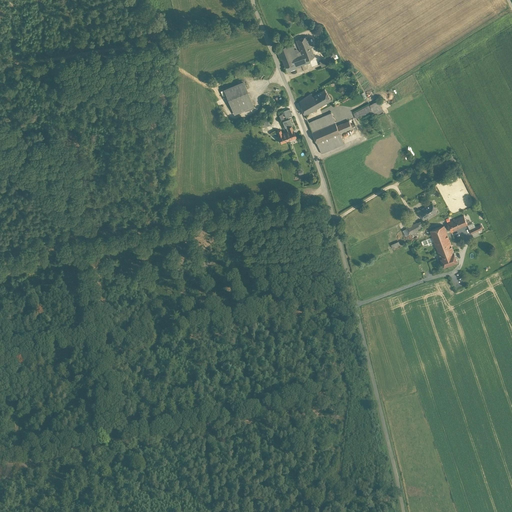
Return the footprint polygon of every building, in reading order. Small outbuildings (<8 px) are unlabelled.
[(294,42),(279,47),(288,70),(312,61),(310,57),(316,55),(308,35),(297,39),(301,50),(297,51),(294,42)] [(245,79),(224,87),(235,113),(255,105),(245,79)] [(313,91),(298,99),(307,115),(334,100),(327,87),(315,94),(313,91)] [(370,103),(354,112),(358,118),(374,110),(370,103)] [(292,107),(285,109),(287,116),(294,114),(292,107)] [(332,110),(307,120),(322,154),(347,143),(342,132),(354,127),(351,119),(339,124),(332,110)] [(284,119),(287,126),(294,124),(292,116),(284,119)] [(282,141),(297,135),(293,124),(287,127),(288,129),(283,132),(282,128),(277,130),(282,141)] [(444,166),(456,162),(453,156),(442,160),(444,166)] [(436,198),(419,209),(426,220),(443,209),(436,198)] [(465,214),(448,221),(452,231),(469,225),(465,214)] [(422,219),(409,226),(412,233),(425,226),(422,219)] [(445,223),(431,229),(446,267),(459,261),(445,223)] [(482,223),(471,228),(473,233),(484,228),(482,223)]
